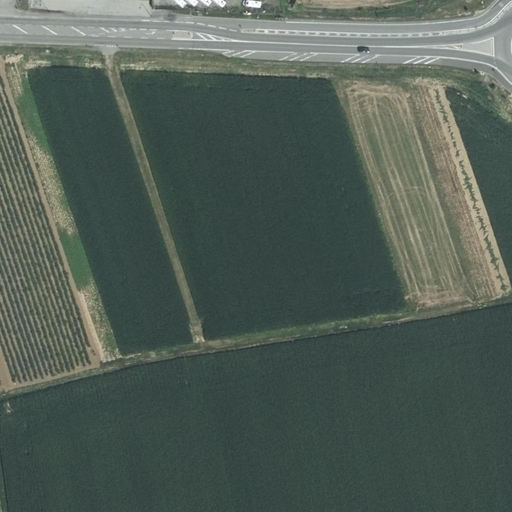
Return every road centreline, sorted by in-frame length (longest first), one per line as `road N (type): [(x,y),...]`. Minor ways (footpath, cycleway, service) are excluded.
road 1 (primary): [(0,30),(415,46)]
road 2 (track): [(102,35),(202,352)]
